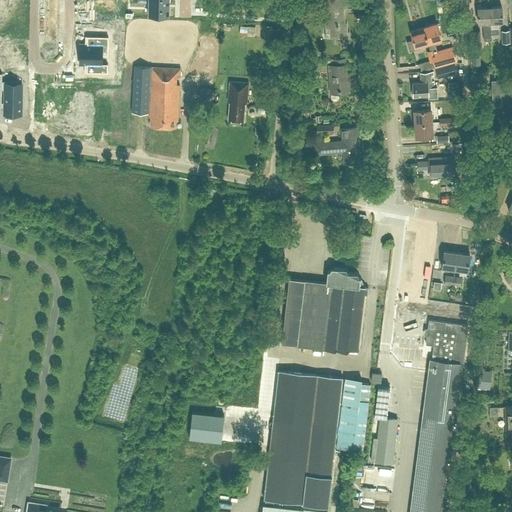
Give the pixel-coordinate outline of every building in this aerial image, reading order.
[(19,20),(19,4),(7,4),(7,0),(0,0),(0,19),(19,20)] [(324,0),(326,27),(330,27),(330,36),(336,35),(336,42),(350,41),(349,31),(347,31),(347,22),(345,22),(344,6),(347,6),(346,0),(324,0)] [(147,2),(147,13),(168,13),(168,2),(147,2)] [(491,21),(489,6),(477,7),(478,22),(483,22),(483,39),(491,39),(491,37),(491,29),(491,21)] [(489,6),(491,21),(502,20),(501,6),(489,6)] [(436,22),(423,26),(428,42),(430,49),(433,48),(436,47),(434,40),(441,38),(436,22)] [(428,42),(423,26),(410,30),(412,39),(406,40),(409,50),(417,48),(416,45),(428,42)] [(472,46),(480,46),(479,29),(471,29),(472,46)] [(501,42),(509,42),(508,29),(500,29),(501,42)] [(79,42),(79,53),(101,53),(101,44),(108,44),(108,35),(84,35),(84,43),(79,42)] [(0,56),(22,57),(23,40),(0,39),(0,56)] [(204,39),(203,76),(220,76),(221,39),(204,39)] [(456,60),(452,46),(437,50),(436,47),(433,48),(434,54),(436,60),(433,61),(435,66),(456,60)] [(101,53),(79,53),(79,63),(84,63),(84,71),(107,72),(107,63),(101,63),(101,53)] [(328,64),(330,93),(331,93),(331,97),(334,99),(337,99),(339,97),(339,89),(346,88),(345,80),(348,80),(347,63),(346,63),(346,57),(339,57),(332,58),(332,64),(328,64)] [(456,73),(453,62),(435,67),(433,68),(437,78),(456,73)] [(179,75),(179,66),(133,64),(130,110),(148,111),(148,115),(150,115),(149,124),(174,125),(174,119),(177,119),(179,83),(175,82),(175,75),(179,75)] [(193,64),(193,73),(202,73),(202,64),(193,64)] [(433,75),(433,71),(420,72),(420,81),(412,82),(412,89),(411,89),(412,95),(414,95),(415,97),(420,96),(420,95),(428,94),(428,97),(437,96),(437,89),(435,89),(435,80),(432,80),(431,75),(433,75)] [(486,93),(493,93),(493,101),(511,100),(511,78),(492,80),(492,87),(486,87),(486,93)] [(246,101),(248,81),(229,79),(227,100),(229,100),(227,118),(242,119),(244,101),(246,101)] [(5,82),(4,112),(21,112),(22,82),(5,82)] [(457,83),(449,84),(449,96),(458,95),(457,83)] [(84,123),(113,124),(114,87),(79,87),(77,121),(83,121),(84,123)] [(201,107),(210,107),(210,89),(201,89),(201,107)] [(414,109),(415,123),(431,122),(431,108),(414,109)] [(431,122),(415,123),(416,136),(432,135),(431,122)] [(316,132),(327,132),(333,132),(333,123),(326,123),(315,123),(316,132)] [(356,161),(354,135),(356,134),(355,126),(340,128),(341,140),(328,141),(327,137),(310,139),(310,148),(314,148),(314,153),(322,152),(322,151),(342,150),(343,162),(356,161)] [(452,143),(453,154),(461,154),(460,142),(452,143)] [(453,174),(452,156),(438,157),(438,160),(416,161),(417,168),(428,167),(428,175),(453,174)] [(454,269),(457,251),(444,250),(442,267),(454,269)] [(467,270),(470,253),(457,251),(454,269),(467,270)] [(327,270),(326,276),(326,282),(288,277),(280,342),(356,351),(363,294),(366,295),(367,287),(361,286),(359,282),(360,277),(358,277),(357,273),(347,272),(346,268),(331,267),(329,270),(327,270)] [(508,282),(509,281),(511,285),(511,269),(503,276),(508,282)] [(453,275),(445,274),(443,283),(451,284),(453,275)] [(453,275),(451,284),(460,285),(461,276),(453,275)] [(430,357),(421,418),(418,443),(409,511),(439,511),(459,363),(462,363),(467,325),(428,319),(425,343),(433,344),(431,358),(430,357)] [(416,338),(414,346),(422,348),(424,340),(416,338)] [(484,379),(485,369),(479,368),(477,386),(489,387),(490,379),(484,379)] [(327,505),(342,376),(278,369),(263,498),(327,505)] [(362,449),(370,382),(344,379),(335,446),(362,449)] [(486,414),(489,413),(489,415),(497,414),(497,406),(488,406),(488,407),(485,408),(486,414)] [(223,413),(192,410),(189,437),(220,440),(223,413)] [(381,411),(371,463),(392,467),(402,415),(381,411)] [(0,477),(2,478),(2,480),(5,480),(9,458),(0,456),(0,477)] [(365,467),(365,486),(398,486),(398,467),(365,467)] [(220,511),(231,511),(232,501),(221,501),(220,511)] [(57,511),(43,510),(44,505),(27,502),(25,511),(57,511)] [(264,503),(262,511),(328,511),(264,503)]
